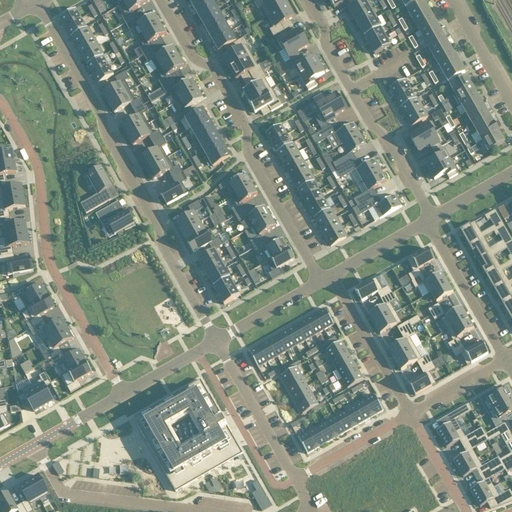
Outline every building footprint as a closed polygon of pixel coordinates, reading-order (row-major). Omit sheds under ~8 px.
[(126,24),(136,18),(132,12),(148,3),(146,0),(129,0),(120,5),(126,15),(122,17),(126,24)] [(197,13),(214,4),(211,0),(198,0),(192,4),(197,13)] [(273,0),(269,3),(267,0),(259,0),(254,3),(256,6),(258,10),(262,8),(268,18),(288,6),(284,0),(273,0)] [(329,0),(334,8),(347,1),(350,6),(361,0),(329,0)] [(401,0),(406,8),(419,0),(401,0)] [(355,19),(371,10),(366,1),(350,10),(355,19)] [(413,20),(429,11),(424,1),(407,11),(413,20)] [(77,11),(87,7),(85,3),(76,8),(77,11)] [(214,4),(197,13),(203,23),(220,13),(214,4)] [(294,17),(288,6),(268,18),(274,28),(270,30),(274,37),(285,31),(281,25),(294,17)] [(60,18),(66,28),(82,19),(76,9),(60,18)] [(355,19),(360,28),(376,19),(371,10),(355,19)] [(429,11),(413,20),(418,29),(434,19),(429,11)] [(208,32),(225,23),(220,13),(203,23),(208,32)] [(133,28),(138,38),(161,25),(155,15),(140,24),(136,18),(126,24),(129,30),(133,28)] [(87,28),(82,19),(66,28),(71,38),(72,37),(88,28),(87,27),(87,28)] [(364,37),(365,37),(381,28),(376,19),(360,28),(365,37),(364,37)] [(434,19),(418,29),(423,38),(440,28),(434,19)] [(225,23),(208,32),(213,42),(230,32),(225,23)] [(140,50),(135,53),(139,59),(144,56),(154,50),(151,44),(166,35),(161,25),(138,38),(143,46),(144,48),(140,50)] [(72,37),(77,46),(93,37),(88,28),(72,37)] [(381,28),(365,37),(370,46),(386,37),(381,28)] [(440,28),(423,38),(428,47),(445,37),(440,28)] [(276,40),(282,50),(304,38),(300,30),(288,37),(287,34),(276,40)] [(230,32),(213,42),(219,51),(236,42),(230,32)] [(82,55),(98,46),(93,37),(77,46),(82,55)] [(391,46),(386,37),(370,46),(375,55),(391,46)] [(433,56),(450,46),(445,37),(428,47),(433,56)] [(230,69),(252,56),(246,46),(248,45),(244,38),(233,44),(236,51),(224,58),(230,69)] [(282,50),(278,53),(285,64),(291,60),(292,62),(300,57),(297,52),(309,46),(304,38),(282,50)] [(98,46),(82,55),(87,65),(104,56),(101,51),(98,46)] [(438,64),(455,55),(450,46),(433,56),(438,64)] [(151,60),(157,70),(179,57),(174,48),(158,56),(154,50),(144,56),(148,62),(151,60)] [(455,55),(438,64),(443,73),(460,64),(455,55)] [(104,56),(87,65),(93,75),(109,66),(103,57),(104,56)] [(249,72),(252,78),(264,72),(260,65),(258,66),(252,56),(230,69),(236,79),(249,72)] [(185,67),(179,57),(157,70),(162,80),(159,82),(162,88),(173,82),(169,76),(185,67)] [(295,67),(300,77),(320,66),(316,58),(304,65),(303,62),(295,67)] [(261,63),(262,70),(273,67),(272,60),(261,63)] [(448,83),(465,73),(460,64),(443,73),(448,83)] [(109,66),(93,75),(98,85),(114,75),(109,66)] [(325,74),(320,66),(301,77),(308,91),(317,86),(313,80),(325,74)] [(109,104),(131,91),(125,81),(129,79),(126,72),(115,78),(119,85),(103,94),(109,104)] [(264,72),(252,78),(256,84),(243,92),(249,102),(249,103),(272,90),(271,89),(271,90),(265,80),(267,79),(264,72)] [(472,86),(467,76),(450,85),(455,95),(453,96),(454,96),(472,86)] [(173,82),(162,88),(166,95),(170,93),(176,103),(198,90),(192,80),(176,89),(173,82)] [(395,99),(411,90),(406,80),(390,89),(395,99)] [(454,96),(459,106),(478,95),(472,86),(454,96)] [(178,115),(181,121),(192,115),(188,109),(204,100),(198,90),(176,103),(181,113),(178,115)] [(272,90),(249,103),(255,114),(268,106),(272,112),(283,106),(281,102),(279,99),(278,100),(272,90)] [(411,90),(395,99),(401,108),(417,99),(417,98),(416,99),(411,90)] [(134,111),(144,105),(141,98),(135,101),(130,92),(131,92),(131,91),(109,104),(115,114),(130,105),(134,111)] [(321,113),(321,114),(341,102),(337,94),(325,101),(322,95),(313,100),(321,113)] [(478,95),(459,106),(461,105),(466,114),(483,104),(478,95)] [(422,108),(417,99),(401,108),(407,117),(422,108)] [(315,117),(323,131),(329,127),(336,124),(337,123),(334,117),(346,110),(341,102),(321,114),(321,113),(314,117),(315,118),(315,117)] [(445,102),(441,104),(444,109),(446,113),(453,109),(451,105),(448,107),(445,102)] [(483,104),(466,114),(472,123),(488,114),(483,104)] [(128,136),(148,124),(143,115),(148,112),(144,105),(134,111),(138,117),(122,126),(128,136)] [(422,108),(407,117),(412,127),(428,118),(422,108)] [(208,120),(203,110),(186,119),(192,129),(208,120)] [(435,122),(445,117),(441,110),(432,116),(435,122)] [(472,123),(477,133),(494,123),(488,114),(472,123)] [(192,129),(197,139),(214,129),(208,120),(192,129)] [(323,131),(316,135),(311,138),(316,145),(332,136),(339,147),(360,134),(354,123),(340,131),(336,124),(329,127),(323,131)] [(420,127),(421,130),(410,136),(414,144),(434,133),(428,123),(420,127)] [(478,145),(499,133),(494,123),(477,133),(482,142),(478,144),(478,145)] [(148,124),(128,136),(133,146),(149,137),(152,144),(163,138),(159,131),(154,134),(148,124)] [(271,144),(287,134),(281,125),(265,134),(271,144)] [(219,138),(214,129),(197,139),(202,148),(219,138)] [(414,144),(419,152),(430,146),(434,152),(442,147),(434,133),(414,144)] [(484,154),(487,153),(505,142),(499,133),(478,145),(484,154)] [(287,134),(271,144),(277,153),(293,144),(293,143),(292,144),(287,134)] [(360,134),(339,147),(342,145),(348,156),(333,164),(337,171),(357,160),(353,153),(367,145),(360,134)] [(163,138),(152,144),(156,150),(141,159),(147,170),(168,158),(162,147),(167,144),(163,138)] [(224,148),(219,138),(202,148),(208,157),(224,148)] [(277,153),(282,162),(298,153),(293,144),(277,153)] [(0,148),(0,164),(14,162),(12,151),(1,153),(0,148)] [(224,148),(208,157),(213,167),(230,157),(224,148)] [(430,172),(450,161),(444,151),(436,155),(437,158),(426,164),(430,172)] [(282,162),(288,171),(304,162),(298,153),(282,162)] [(169,172),(173,179),(183,173),(179,166),(174,169),(168,158),(147,170),(153,181),(169,172)] [(362,181),(381,170),(375,160),(361,167),(357,160),(337,171),(341,179),(356,170),(362,181)] [(458,175),(450,161),(430,172),(435,180),(446,174),(450,180),(458,175)] [(0,183),(6,182),(5,176),(16,174),(14,162),(0,164),(0,183)] [(309,172),(304,162),(288,171),(293,181),(309,172)] [(99,194),(81,204),(86,215),(112,200),(107,191),(113,187),(106,175),(101,167),(88,175),(99,194)] [(353,210),(377,196),(373,189),(387,181),(381,170),(362,181),(369,192),(354,200),(358,207),(353,210)] [(298,190),(314,181),(309,172),(293,181),(298,190)] [(183,173),(173,179),(176,186),(161,194),(167,206),(188,194),(182,183),(187,180),(183,173)] [(232,197),(252,185),(247,175),(231,184),(228,179),(219,187),(221,190),(226,187),(232,197)] [(314,181),(298,190),(303,200),(319,191),(314,182),(315,181),(314,181)] [(6,182),(0,183),(0,201),(24,197),(21,186),(7,188),(6,182)] [(236,216),(246,210),(242,204),(258,195),(252,185),(232,197),(237,207),(232,210),(236,216)] [(303,200),(309,209),(325,200),(319,191),(303,200)] [(377,196),(353,210),(357,217),(369,211),(375,222),(380,219),(402,207),(395,196),(381,204),(377,196)] [(0,209),(1,212),(0,212),(0,219),(10,218),(9,211),(26,208),(24,197),(0,201),(0,209)] [(330,209),(325,200),(309,209),(314,219),(330,209)] [(354,200),(349,203),(353,210),(358,207),(354,200)] [(183,233),(200,223),(194,213),(203,208),(199,202),(188,208),(192,214),(177,223),(183,233)] [(96,215),(100,222),(106,219),(115,236),(125,230),(125,231),(135,227),(127,212),(118,217),(111,206),(96,215)] [(250,229),(271,218),(265,208),(249,217),(246,210),(236,216),(239,223),(245,220),(250,229)] [(320,228),(336,219),(330,209),(314,219),(315,219),(320,228)] [(475,222),(460,231),(469,246),(484,238),(494,232),(504,226),(495,211),(485,217),(488,222),(490,220),(494,227),(482,234),(475,223),(475,222)] [(223,216),(218,219),(221,225),(226,221),(223,216)] [(10,218),(0,219),(0,227),(2,227),(5,238),(27,233),(25,222),(11,225),(10,218)] [(250,242),(254,248),(264,243),(261,236),(276,227),(271,218),(250,229),(250,230),(252,229),(258,238),(250,242)] [(325,237),(341,228),(336,219),(320,228),(325,237)] [(188,243),(205,233),(200,223),(183,233),(188,243)] [(484,238),(469,246),(478,261),(511,241),(511,239),(504,226),(494,232),(496,237),(499,235),(502,241),(490,248),(484,238)] [(347,238),(341,228),(325,237),(331,247),(347,238)] [(210,230),(205,233),(188,243),(194,253),(209,244),(213,251),(224,245),(220,238),(216,240),(210,230)] [(0,250),(1,257),(14,255),(12,248),(29,245),(27,233),(5,238),(7,249),(0,250)] [(264,243),(254,248),(258,255),(261,253),(267,262),(288,250),(283,240),(268,249),(264,243)] [(511,241),(478,261),(486,276),(501,267),(495,257),(507,250),(510,256),(508,257),(510,261),(511,262),(511,260),(511,241)] [(289,249),(288,250),(267,262),(273,272),(269,274),(272,281),(283,275),(279,269),(295,260),(289,249)] [(428,249),(407,261),(414,272),(409,275),(412,282),(423,276),(419,270),(424,267),(425,267),(429,265),(428,264),(435,261),(428,249)] [(199,260),(204,269),(220,260),(215,251),(199,260)] [(1,257),(0,256),(0,262),(0,264),(6,263),(8,276),(33,271),(31,259),(15,261),(14,255),(1,257)] [(225,269),(220,260),(204,269),(209,278),(225,269)] [(501,267),(486,276),(495,291),(509,282),(503,272),(511,266),(511,260),(511,262),(510,261),(501,267)] [(214,287),(230,278),(225,269),(209,278),(214,287)] [(412,282),(415,289),(424,285),(429,294),(448,284),(442,274),(436,277),(432,279),(432,280),(427,283),(423,276),(412,282)] [(231,278),(230,278),(214,287),(219,296),(235,287),(230,278),(231,278)] [(376,279),(355,291),(362,302),(368,299),(372,297),(372,296),(377,293),(381,300),(392,294),(388,287),(382,290),(376,279)] [(509,282),(495,291),(503,306),(511,300),(511,286),(511,287),(511,286),(511,280),(509,282)] [(448,284),(429,294),(435,304),(443,299),(443,300),(447,297),(453,293),(448,284)] [(25,288),(12,295),(15,302),(21,299),(27,309),(26,309),(26,310),(48,297),(42,286),(28,294),(25,288)] [(240,296),(235,287),(219,296),(224,305),(240,296)] [(376,312),(369,315),(375,325),(396,313),(390,304),(396,300),(392,294),(381,300),(385,306),(380,309),(379,309),(375,311),(376,312)] [(32,320),(26,324),(30,330),(44,322),(41,316),(55,308),(48,297),(26,310),(32,320)] [(511,300),(503,306),(511,321),(511,320),(511,300)] [(428,310),(432,316),(442,310),(439,304),(428,310)] [(454,313),(441,320),(447,331),(468,319),(462,308),(458,310),(457,310),(453,312),(454,313)] [(325,309),(315,315),(324,331),(334,325),(325,309)] [(445,315),(442,310),(432,316),(435,321),(445,315)] [(396,313),(375,325),(380,335),(387,332),(391,330),(391,329),(401,323),(396,313)] [(315,315),(306,320),(315,336),(324,331),(315,315)] [(468,319),(447,331),(453,342),(448,344),(452,351),(462,345),(459,339),(464,336),(468,334),(468,333),(474,330),(468,319)] [(44,322),(30,330),(33,336),(37,334),(42,344),(45,342),(67,330),(62,320),(48,328),(44,322)] [(306,320),(297,326),(306,341),(315,336),(306,320)] [(408,322),(397,328),(400,334),(411,327),(408,322)] [(297,326),(287,331),(296,347),(306,341),(297,326)] [(395,346),(389,350),(395,361),(416,349),(410,338),(416,335),(411,327),(400,334),(404,341),(399,344),(399,343),(395,346)] [(67,330),(45,342),(51,352),(46,355),(49,361),(51,360),(62,354),(59,348),(73,340),(67,330)] [(287,331),(278,336),(287,352),(296,347),(287,331)] [(278,336),(268,342),(277,358),(287,352),(278,336)] [(14,340),(9,342),(10,346),(12,360),(22,355),(16,343),(14,340)] [(268,342),(259,347),(268,363),(277,358),(268,342)] [(342,342),(326,351),(332,361),(347,352),(342,342)] [(462,345),(452,351),(456,358),(461,355),(467,366),(488,354),(482,343),(475,347),(475,346),(471,349),(466,352),(462,345)] [(259,347),(249,353),(258,369),(268,363),(259,347)] [(416,349),(395,361),(401,371),(408,368),(412,366),(417,363),(421,369),(432,363),(428,356),(422,359),(416,349)] [(62,354),(51,360),(55,366),(58,364),(64,375),(86,363),(86,362),(85,362),(79,352),(66,360),(62,354)] [(347,352),(332,361),(337,370),(353,361),(347,352)] [(353,361),(337,370),(342,380),(358,370),(353,361)] [(86,363),(64,375),(65,375),(68,373),(74,384),(67,387),(71,394),(82,387),(78,381),(92,373),(86,363)] [(415,381),(409,385),(415,396),(436,384),(430,373),(436,370),(432,363),(421,369),(424,376),(419,379),(419,378),(415,381)] [(291,371),(281,377),(287,386),(302,377),(297,368),(296,368),(291,371)] [(358,370),(342,380),(348,389),(364,380),(358,370)] [(41,380),(32,386),(44,407),(53,401),(46,387),(51,384),(45,373),(39,376),(41,380)] [(302,377),(287,386),(292,396),(308,387),(302,377)] [(201,381),(134,419),(176,493),(243,454),(201,381)] [(24,395),(19,398),(25,409),(30,406),(34,412),(44,407),(32,386),(22,391),(24,395)] [(308,387),(292,396),(297,405),(313,396),(308,387)] [(491,391),(479,398),(482,405),(488,402),(493,411),(511,399),(511,395),(508,389),(494,397),(491,391)] [(450,406),(462,400),(459,394),(447,400),(450,406)] [(364,401),(374,417),(383,411),(374,395),(364,401)] [(313,396),(297,405),(303,415),(319,406),(313,396)] [(498,420),(493,423),(496,429),(508,422),(505,417),(511,412),(511,399),(493,411),(498,420)] [(364,422),(374,417),(364,401),(355,406),(364,422)] [(450,424),(437,431),(442,440),(460,429),(456,421),(472,411),(469,404),(446,417),(450,424)] [(355,428),(364,422),(355,406),(346,412),(355,428)] [(0,431),(10,426),(4,415),(8,413),(7,408),(0,409),(0,431)] [(345,433),(355,428),(346,412),(336,417),(345,433)] [(345,433),(336,417),(327,422),(336,438),(345,433)] [(97,421),(81,427),(85,439),(101,432),(97,421)] [(318,428),(327,444),(336,438),(327,422),(318,428)] [(486,434),(485,435),(489,442),(500,435),(507,432),(511,441),(511,428),(511,429),(508,422),(496,429),(486,435),(486,434)] [(308,433),(317,449),(327,444),(318,428),(308,433)] [(460,429),(442,440),(447,449),(460,441),(463,447),(485,435),(486,434),(482,428),(465,438),(460,429)] [(52,442),(57,454),(82,443),(76,430),(52,442)] [(317,449),(308,433),(298,439),(307,455),(317,449)] [(467,453),(453,461),(458,470),(477,459),(472,450),(488,441),(489,442),(485,435),(463,447),(467,453)] [(499,458),(502,464),(504,467),(511,461),(511,441),(511,453),(511,454),(500,460),(499,458)] [(477,459),(458,470),(463,478),(477,471),(480,477),(502,464),(499,458),(482,467),(477,459)] [(483,483),(470,490),(475,499),(494,488),(489,480),(495,476),(505,471),(507,473),(504,467),(502,464),(480,477),(483,483)] [(39,476),(29,482),(40,501),(50,495),(39,476)] [(29,482),(19,487),(27,501),(22,504),(26,511),(33,511),(34,511),(30,506),(40,501),(29,482)] [(494,488),(475,499),(480,508),(487,504),(491,510),(511,501),(511,493),(511,494),(510,490),(505,493),(499,497),(494,488)] [(8,494),(0,498),(0,505),(3,511),(17,511),(18,511),(26,511),(22,504),(16,507),(8,494)]
